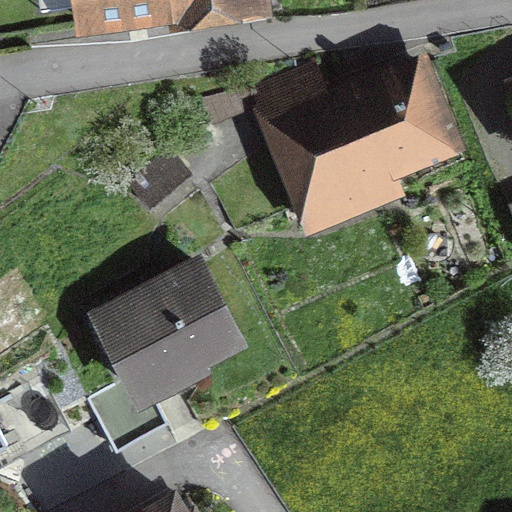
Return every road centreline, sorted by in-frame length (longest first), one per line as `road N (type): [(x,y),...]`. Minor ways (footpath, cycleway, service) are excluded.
road 1 (residential): [(511,10),(353,40),(0,79)]
road 2 (residential): [(96,511),(176,467),(214,469),(241,484),(258,511)]
